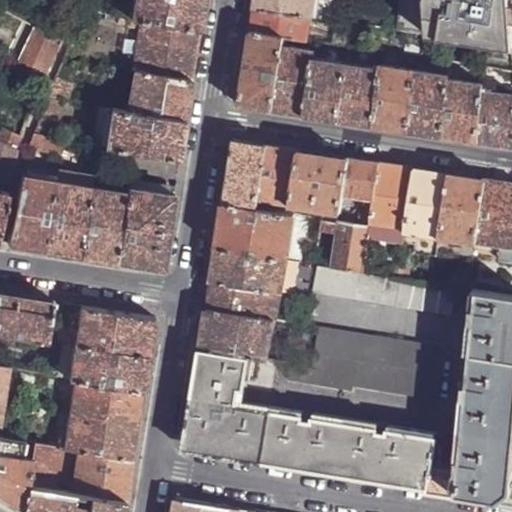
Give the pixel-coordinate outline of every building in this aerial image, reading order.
[(134,0),(132,18),(143,20),(201,30),(204,7),(205,0),(134,0)] [(312,0),(255,0),(254,9),(310,17),(312,0)] [(423,0),(428,34),(511,45),(508,0),(423,0)] [(307,40),(310,17),(254,9),(252,22),(250,33),(283,37),(307,40)] [(143,20),(134,71),(192,81),(197,54),(201,30),(143,20)] [(45,75),(58,41),(35,28),(18,60),(45,75)] [(281,46),(283,37),(250,33),(239,106),(257,109),(273,111),(281,46)] [(289,114),(306,116),(313,58),(314,50),(281,46),(273,111),(289,114)] [(404,53),(421,56),(422,49),(404,46),(404,53)] [(324,119),(339,121),(347,63),(313,58),(306,116),(324,119)] [(449,69),(450,60),(439,58),(439,68),(449,69)] [(358,124),(374,127),(380,67),(347,63),(339,121),(358,124)] [(392,129),(409,132),(415,68),(381,63),(380,67),(374,127),(392,129)] [(495,78),(497,66),(483,64),(482,76),(495,78)] [(427,134),(444,137),(449,78),(449,73),(415,68),(409,132),(427,134)] [(134,72),(128,111),(186,122),(189,102),(192,81),(134,71),(134,72)] [(73,81),(54,76),(46,96),(63,99),(72,101),(73,81)] [(465,140),(479,142),(482,89),(482,83),(449,78),(444,137),(465,140)] [(501,146),(511,147),(511,94),(482,89),(479,142),(501,146)] [(63,99),(46,96),(33,134),(53,137),(63,99)] [(100,106),(93,144),(98,145),(105,146),(112,108),(100,106)] [(112,108),(105,146),(134,151),(180,158),(183,140),(186,122),(128,111),(112,108)] [(0,142),(17,150),(20,138),(4,130),(0,137),(0,142)] [(53,137),(33,134),(27,149),(59,154),(61,139),(53,137)] [(230,173),(225,204),(259,209),(260,200),(268,145),(251,142),(235,140),(230,173)] [(10,183),(17,150),(0,142),(0,179),(1,180),(10,183)] [(105,146),(98,145),(97,153),(133,159),(134,151),(105,146)] [(285,147),(268,145),(260,200),(293,204),(301,150),(285,147)] [(327,154),(301,150),(293,204),(341,212),(341,211),(349,157),(327,154)] [(180,158),(134,151),(133,159),(131,171),(177,179),(180,158)] [(349,157),(341,211),(352,212),(355,196),(375,199),(382,162),(363,159),(349,157)] [(405,242),(417,167),(394,164),(382,162),(375,199),(373,214),(368,243),(404,248),(405,242)] [(417,167),(405,242),(418,244),(416,252),(439,256),(441,237),(451,173),(430,170),(417,167)] [(57,168),(55,179),(44,249),(52,250),(75,254),(82,255),(92,185),(61,180),(62,169),(57,168)] [(466,175),(451,173),(441,237),(478,243),(487,178),(466,175)] [(55,179),(21,174),(7,244),(22,246),(44,249),(55,179)] [(511,182),(497,180),(487,178),(478,243),(504,247),(502,259),(511,260),(511,182)] [(1,180),(0,183),(0,228),(10,183),(1,180)] [(128,190),(92,185),(82,255),(99,257),(117,260),(128,190)] [(175,193),(129,186),(128,190),(117,260),(141,264),(164,268),(175,193)] [(221,231),(218,248),(288,259),(297,215),(292,213),(259,209),(225,204),(221,231)] [(362,213),(360,223),(340,220),(340,221),(324,219),(321,231),(338,234),(333,267),(364,272),(368,243),(373,214),(362,213)] [(215,270),(213,280),(283,293),(288,259),(218,248),(215,270)] [(288,259),(283,293),(295,295),(300,262),(288,259)] [(390,277),(364,272),(333,267),(316,264),(312,291),(453,315),(458,288),(435,284),(410,280),(400,278),(390,277)] [(400,278),(401,270),(391,268),(390,277),(400,278)] [(412,271),(401,270),(400,278),(410,280),(412,271)] [(210,300),(208,309),(278,320),(283,293),(213,280),(210,300)] [(54,301),(0,290),(0,332),(48,340),(54,301)] [(469,352),(511,359),(511,296),(476,290),(469,352)] [(155,318),(81,305),(75,344),(150,356),(152,340),(155,318)] [(205,330),(202,349),(259,359),(272,361),(278,320),(208,309),(205,330)] [(318,327),(311,368),(354,376),(361,334),(326,328),(318,327)] [(311,368),(292,365),(290,379),(353,391),(354,387),(437,401),(446,348),(361,334),(354,376),(311,368)] [(146,373),(150,356),(75,344),(70,379),(77,380),(144,391),(146,373)] [(511,359),(469,352),(456,474),(445,473),(433,471),(438,436),(243,405),(245,388),(248,388),(250,378),(256,379),(259,359),(202,349),(194,395),(186,449),(197,451),(233,457),(288,466),(443,491),(502,501),(509,502),(511,475),(511,359)] [(0,423),(8,369),(0,367),(0,423)] [(0,429),(3,430),(12,370),(8,369),(0,423),(0,429)] [(141,406),(144,391),(77,380),(67,443),(66,449),(79,451),(133,460),(135,445),(139,425),(141,406)] [(0,437),(0,493),(12,502),(25,510),(28,492),(33,460),(23,459),(26,442),(0,437)] [(59,448),(36,444),(33,460),(28,492),(55,495),(63,448),(59,448)] [(133,460),(79,451),(72,496),(91,498),(126,501),(129,481),(133,460)] [(55,495),(28,492),(25,510),(27,511),(86,511),(91,498),(72,496),(55,495)] [(124,511),(126,501),(91,498),(86,511),(124,511)] [(258,511),(177,499),(175,511),(258,511)]
